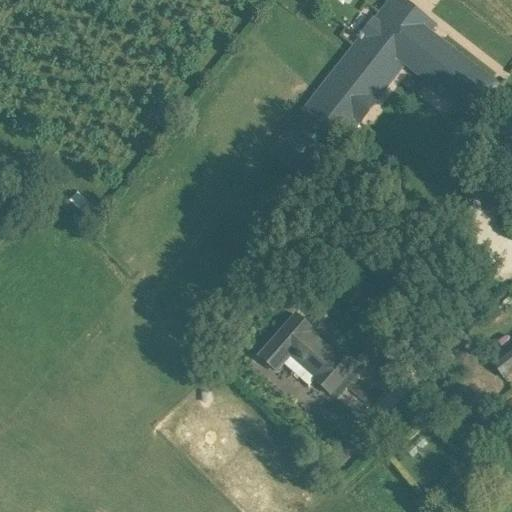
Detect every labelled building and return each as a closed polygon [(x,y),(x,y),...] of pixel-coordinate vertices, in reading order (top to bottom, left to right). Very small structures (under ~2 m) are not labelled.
[(323,171),(435,26),(420,14),(415,21),(405,13),(411,7),(401,0),(391,0),(365,35),(363,33),(360,37),(362,39),(283,140),(323,171)] [(475,119),(500,87),(443,43),(419,75),(438,90),(436,92),(441,96),(443,94),(475,119)] [(77,192),(68,201),(86,220),(95,210),(77,192)] [(410,212),(407,200),(394,204),(397,215),(410,212)] [(271,372),(281,362),(309,387),(313,382),(316,384),(330,396),(355,367),(339,353),(336,356),(310,333),(313,330),(297,316),(257,360),(271,372)] [(440,386),(430,397),(439,405),(449,393),(440,386)] [(347,468),(334,456),(329,460),(342,473),(347,468)]
